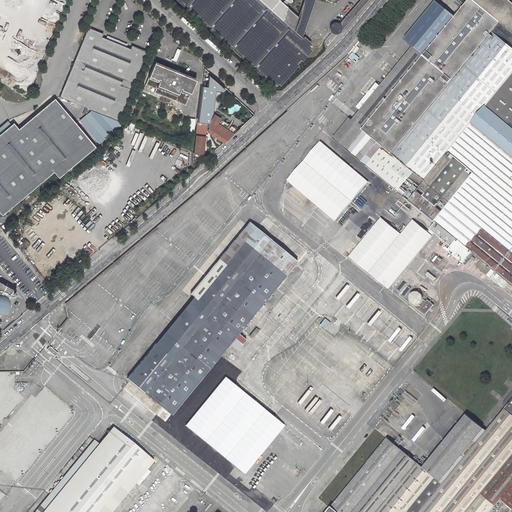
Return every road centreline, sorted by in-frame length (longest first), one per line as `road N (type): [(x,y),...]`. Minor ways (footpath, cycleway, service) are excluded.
road 1 (tertiary): [(271,110),(0,348)]
road 2 (unknown): [(104,386),(146,310),(188,281),(246,214),(261,213),(316,258)]
road 3 (unclassified): [(150,0),(271,110)]
road 4 (tertiary): [(380,0),(271,110)]
road 5 (unknown): [(430,333),(317,248)]
